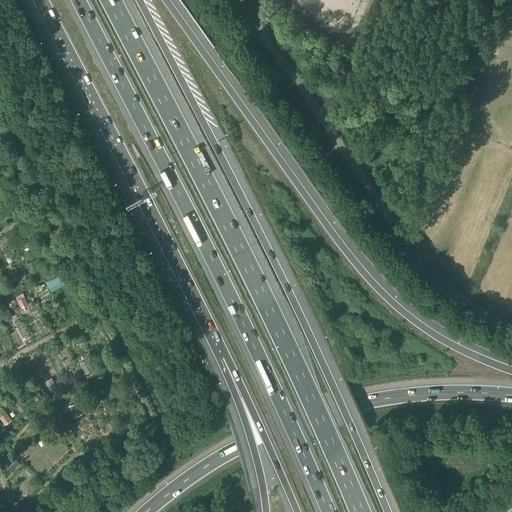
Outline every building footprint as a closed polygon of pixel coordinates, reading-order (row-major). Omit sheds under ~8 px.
[(27,263),(31,271),(37,267),(33,260),(27,263)] [(15,270),(9,273),(13,280),(19,277),(15,270)] [(62,273),(47,279),(51,290),(66,283),(62,273)] [(29,305),(24,296),(17,300),(21,309),(29,305)] [(0,309),(5,320),(11,317),(6,306),(0,309)] [(98,354),(103,364),(109,361),(104,350),(98,354)] [(81,363),(86,373),(92,369),(87,359),(81,363)] [(45,381),(51,392),(57,388),(51,378),(45,381)] [(104,388),(110,398),(116,394),(111,384),(104,388)] [(30,390),(36,400),(42,397),(36,387),(30,390)] [(13,402),(20,411),(26,407),(18,398),(13,402)] [(69,406),(75,416),(81,413),(76,403),(69,406)] [(5,412),(0,415),(0,416),(5,424),(11,419),(5,412)] [(52,415),(57,426),(63,422),(58,412),(52,415)] [(12,446),(18,451),(21,449),(15,443),(12,446)] [(3,465),(10,471),(19,462),(12,456),(3,465)]
